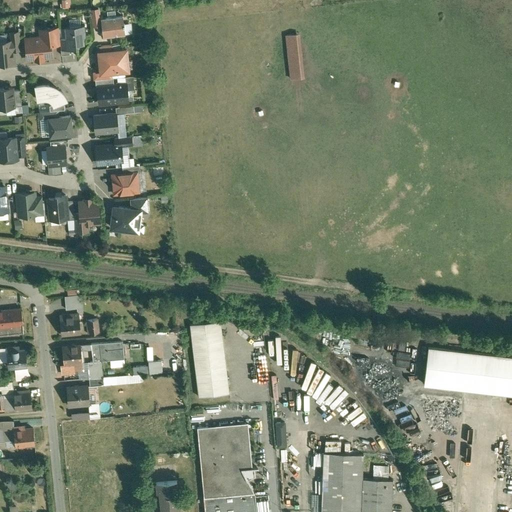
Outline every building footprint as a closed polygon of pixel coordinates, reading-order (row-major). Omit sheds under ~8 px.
[(100,9),(91,11),(92,17),(101,16),(100,9)] [(123,16),(101,18),(104,36),(125,34),(125,26),(125,25),(125,23),(124,23),(123,16)] [(85,25),(65,26),(66,38),(68,54),(70,54),(70,49),(74,49),(74,47),(77,47),(76,45),(85,44),(84,36),(86,36),(85,25)] [(59,27),(49,28),(51,45),(61,44),(60,39),(59,27)] [(46,37),(26,39),(28,59),(36,58),(36,60),(44,59),(44,57),(52,56),(51,45),(49,28),(45,28),(46,37)] [(21,49),(19,31),(11,32),(12,40),(13,50),(21,49)] [(302,78),(299,33),(284,34),(287,79),(302,78)] [(12,40),(0,41),(0,63),(14,62),(13,50),(12,40)] [(101,52),(99,52),(101,72),(102,73),(111,72),(129,70),(127,49),(113,50),(101,52)] [(112,78),(96,79),(97,87),(99,87),(114,85),(114,78),(112,78)] [(114,85),(99,87),(100,103),(128,100),(126,82),(117,83),(117,85),(114,85)] [(47,84),(44,83),(36,85),(38,100),(45,98),(47,99),(49,99),(50,100),(51,100),(52,101),(53,102),(54,104),(54,105),(64,101),(67,100),(66,98),(65,95),(63,93),(62,92),(61,90),(59,89),(57,87),(54,86),(50,85),(50,84),(47,84)] [(13,88),(0,88),(0,107),(15,106),(13,90),(13,88)] [(21,90),(13,90),(15,106),(22,106),(21,90)] [(64,101),(54,105),(54,104),(50,105),(50,111),(58,110),(65,109),(64,101)] [(50,111),(40,112),(41,119),(50,118),(49,118),(58,117),(58,110),(50,111)] [(117,113),(95,116),(96,132),(105,132),(105,133),(110,132),(110,131),(118,130),(117,114),(117,113)] [(58,117),(49,118),(50,118),(51,135),(52,135),(71,133),(72,133),(72,132),(70,116),(71,116),(70,116),(58,117)] [(132,136),(115,138),(115,145),(120,144),(121,146),(133,145),(132,136)] [(16,137),(0,138),(0,160),(18,159),(16,138),(16,137)] [(25,137),(16,138),(18,156),(27,155),(25,137)] [(115,145),(98,146),(99,163),(122,161),(121,146),(120,144),(115,145)] [(51,147),(48,148),(49,165),(67,164),(65,146),(51,147)] [(140,165),(123,167),(123,173),(137,172),(137,173),(141,172),(140,165)] [(163,166),(153,168),(155,176),(165,173),(163,166)] [(123,173),(113,175),(115,194),(139,191),(137,173),(137,172),(123,173)] [(34,192),(18,193),(19,201),(17,203),(19,205),(20,209),(18,211),(20,213),(20,216),(36,214),(35,197),(34,192)] [(66,195),(56,196),(56,198),(49,198),(51,219),(61,218),(61,216),(68,216),(68,215),(67,202),(66,195)] [(43,196),(35,197),(36,214),(44,214),(43,196)] [(148,197),(131,199),(131,208),(139,209),(138,214),(150,213),(148,197)] [(97,200),(80,201),(81,213),(82,224),(83,224),(99,223),(97,200)] [(73,201),(67,202),(68,215),(68,216),(68,220),(75,219),(75,213),(73,201)] [(131,208),(114,206),(112,227),(136,230),(137,224),(139,224),(140,216),(138,215),(138,214),(139,209),(131,208)] [(81,213),(75,213),(75,219),(76,231),(83,231),(83,224),(82,224),(81,213)] [(82,294),(65,296),(66,309),(78,308),(78,302),(82,301),(82,294)] [(22,308),(0,309),(0,334),(24,332),(23,323),(22,308)] [(79,313),(60,315),(63,333),(81,331),(79,313)] [(97,317),(89,318),(90,322),(87,322),(88,333),(99,331),(97,317)] [(221,320),(190,324),(199,396),(230,393),(221,320)] [(238,336),(239,353),(264,352),(263,334),(238,336)] [(123,341),(91,343),(93,361),(125,358),(123,341)] [(81,344),(63,346),(65,363),(65,364),(73,363),(73,367),(74,367),(81,366),(81,362),(83,362),(81,344)] [(25,349),(19,349),(19,346),(7,347),(9,367),(27,365),(25,349)] [(511,357),(429,348),(425,384),(511,394),(511,357)] [(102,363),(94,363),(93,361),(93,363),(88,364),(89,378),(103,377),(102,363)] [(73,363),(65,364),(65,363),(61,363),(62,375),(75,373),(74,367),(73,367),(73,363)] [(103,377),(89,378),(90,385),(104,384),(103,377)] [(88,385),(68,387),(69,405),(89,403),(88,385)] [(30,391),(15,393),(15,397),(4,398),(5,407),(5,409),(31,406),(30,391)] [(234,407),(235,414),(249,413),(248,406),(234,407)] [(14,420),(0,420),(0,442),(7,442),(8,446),(16,445),(14,427),(14,420)] [(284,421),(273,422),(275,447),(285,447),(284,421)] [(216,425),(198,427),(204,497),(255,492),(248,478),(254,474),(253,468),(257,467),(253,467),(248,422),(216,425)] [(25,429),(25,426),(14,427),(16,445),(27,444),(27,442),(34,441),(34,443),(35,443),(34,428),(25,429)] [(363,453),(324,451),(321,511),(391,511),(393,479),(363,478),(363,453)] [(387,475),(387,465),(372,465),(372,475),(387,475)] [(17,481),(8,482),(8,488),(9,488),(9,493),(18,492),(17,481)] [(177,481),(157,483),(158,492),(161,492),(162,511),(179,511),(177,491),(178,491),(177,481)] [(204,497),(205,511),(256,511),(255,492),(204,497)]
